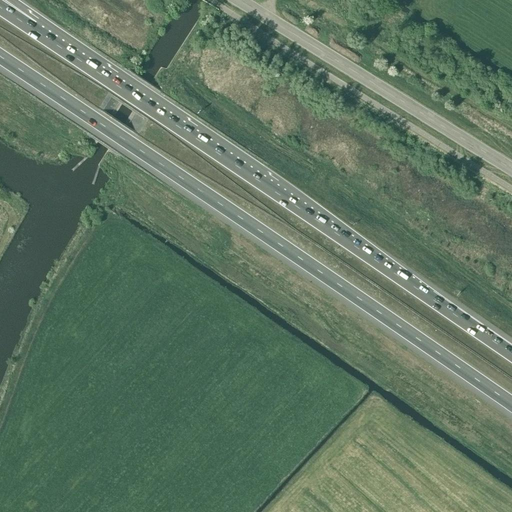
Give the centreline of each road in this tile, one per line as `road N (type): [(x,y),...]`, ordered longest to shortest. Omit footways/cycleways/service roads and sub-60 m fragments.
road 1 (motorway): [(0,57),(511,408)]
road 2 (motorway): [(511,355),(31,27)]
road 3 (tertiary): [(511,169),(238,0)]
